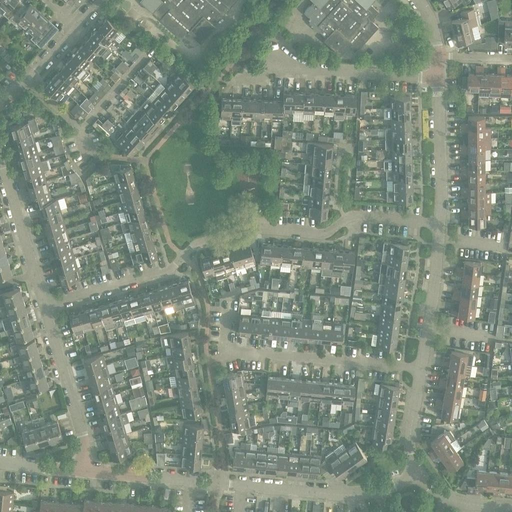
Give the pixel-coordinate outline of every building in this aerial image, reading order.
[(0,0),(0,6),(5,11),(3,14),(9,19),(23,4),(18,0),(0,0)] [(157,16),(160,19),(182,39),(188,33),(200,44),(216,27),(213,25),(219,18),(220,19),(227,11),(226,10),(229,7),(229,8),(236,0),(140,0),(140,1),(152,13),(152,12),(157,17),(157,16)] [(324,40),(340,56),(352,43),(358,49),(378,27),(370,20),(373,17),(374,18),(379,12),(370,5),(374,0),(311,0),(313,2),(304,13),(310,18),(308,20),(313,24),(311,26),(319,33),(320,32),(326,38),(324,40)] [(23,4),(9,19),(15,25),(17,22),(25,29),(40,12),(30,4),(27,8),(23,4)] [(452,21),(454,32),(472,28),(477,26),(473,9),(461,13),(462,19),(452,21)] [(49,20),(40,12),(25,29),(33,36),(30,39),(41,48),(55,33),(46,24),(49,20)] [(100,26),(114,39),(121,31),(107,18),(100,26)] [(504,45),(511,44),(511,20),(505,20),(505,21),(498,20),(498,35),(504,35),(504,45)] [(93,34),(107,47),(114,39),(100,26),(93,34)] [(482,43),(477,26),(472,28),(454,32),(457,43),(466,41),(468,47),(482,43)] [(86,41),(101,54),(107,47),(93,34),(86,41)] [(485,47),(485,50),(495,50),(496,38),(496,37),(486,36),(486,42),(485,47)] [(79,49),(94,62),(101,54),(86,41),(79,49)] [(2,46),(0,48),(0,54),(3,58),(8,52),(2,46)] [(72,57),(87,70),(94,62),(79,49),(72,57)] [(126,50),(122,54),(126,58),(127,57),(130,54),(126,50)] [(161,62),(166,58),(167,57),(159,51),(157,52),(154,56),(161,62)] [(65,65),(80,78),(83,80),(90,73),(87,70),(72,57),(65,65)] [(153,63),(150,60),(147,64),(150,67),(154,70),(157,67),(153,63)] [(119,64),(116,68),(119,71),(122,74),(126,71),(129,67),(123,61),(119,64)] [(58,72),(73,85),(80,78),(65,65),(58,72)] [(468,73),(467,89),(479,90),(480,67),(476,66),(475,73),(468,73)] [(480,67),(479,90),(478,96),(489,96),(490,74),(483,74),(484,67),(480,67)] [(490,74),(489,96),(500,97),(501,68),(501,67),(497,67),(497,74),(490,74)] [(501,68),(500,97),(511,97),(511,91),(511,75),(505,75),(505,68),(501,67),(501,68)] [(51,80),(66,93),(73,85),(58,72),(51,80)] [(136,76),(143,82),(146,78),(139,72),(136,76)] [(172,80),(187,93),(194,85),(179,72),(172,80)] [(140,85),(143,82),(136,76),(133,79),(140,85)] [(59,101),(66,93),(51,80),(44,88),(59,101)] [(165,87),(180,101),(187,93),(172,80),(165,87)] [(154,91),(173,108),(180,101),(165,87),(161,84),(154,91)] [(154,91),(147,99),(166,116),(173,108),(154,91)] [(283,102),(283,112),(293,113),(294,93),(283,92),(283,102)] [(294,93),(293,113),(304,113),(304,93),(294,93)] [(304,93),(304,113),(314,113),(315,94),(304,93)] [(315,94),(314,113),(324,114),(325,94),(315,94)] [(325,94),(324,114),(334,114),(335,95),(325,94)] [(334,114),(334,119),(344,119),(344,115),(345,95),(335,95),(334,114)] [(345,95),(344,115),(355,115),(356,96),(345,95)] [(390,98),(390,108),(410,108),(410,97),(390,98)] [(140,107),(159,124),(166,116),(147,99),(140,107)] [(220,119),(231,119),(232,100),(221,99),(220,119)] [(232,100),(231,119),(241,120),(242,100),(232,100)] [(242,100),(241,120),(252,120),(252,101),(242,100)] [(252,101),(252,120),(262,121),(263,101),(252,101)] [(263,101),(262,121),(272,121),(273,102),(263,101)] [(273,102),(272,121),(283,121),(283,112),(283,102),(273,102)] [(137,118),(152,132),(159,124),(140,107),(133,114),(137,118)] [(390,108),(391,119),(410,118),(410,108),(390,108)] [(130,126),(145,139),(152,132),(137,118),(133,114),(126,122),(130,126)] [(461,124),(461,128),(485,128),(485,116),(468,117),(468,124),(461,124)] [(13,137),(32,132),(39,130),(35,118),(28,120),(29,122),(10,127),(13,137)] [(391,119),(391,129),(411,128),(410,118),(391,119)] [(124,133),(139,147),(145,139),(130,126),(124,133)] [(385,129),(385,139),(411,138),(411,128),(391,129),(385,129)] [(468,132),(468,138),(491,138),(491,128),(485,128),(461,128),(461,132),(468,132)] [(13,137),(16,147),(35,142),(32,132),(13,137)] [(131,155),(139,147),(124,133),(116,141),(131,155)] [(241,135),(240,145),(241,145),(250,146),(251,141),(251,136),(241,135)] [(230,140),(230,145),(238,145),(239,137),(231,136),(231,140),(230,140)] [(391,150),(411,149),(411,138),(385,139),(385,150),(391,150)] [(461,149),(485,149),(491,149),(491,138),(468,138),(468,145),(461,146),(461,149)] [(359,140),(358,147),(358,150),(366,150),(367,140),(359,140)] [(16,147),(19,157),(38,152),(35,142),(16,147)] [(312,154),(332,155),(333,145),(307,143),(306,153),(312,154)] [(391,150),(391,160),(411,159),(411,149),(391,150)] [(468,153),(468,160),(485,160),(485,149),(461,149),(461,153),(468,153)] [(19,157),(22,167),(41,161),(38,152),(19,157)] [(312,154),(311,164),(331,166),(332,155),(312,154)] [(391,160),(392,170),(412,170),(411,159),(391,160)] [(461,167),(461,171),(485,171),(485,160),(468,160),(468,167),(461,167)] [(22,167),(25,177),(43,171),(41,161),(22,167)] [(128,165),(110,163),(112,171),(115,182),(134,176),(131,166),(129,167),(128,165)] [(305,164),(304,174),(310,174),(330,176),(331,166),(311,164),(305,164)] [(386,181),(392,180),(412,180),(412,170),(392,170),(386,170),(386,181)] [(25,177),(28,186),(46,181),(43,171),(25,177)] [(468,175),(468,182),(485,182),(485,171),(461,171),(461,175),(468,175)] [(309,184),(310,184),(329,186),(330,176),(310,174),(304,174),(304,184),(309,184)] [(134,176),(115,182),(118,192),(127,189),(137,186),(134,176)] [(392,180),(392,191),(412,190),(412,180),(392,180)] [(28,186),(30,196),(49,191),(46,181),(28,186)] [(461,189),(461,192),(485,192),(485,182),(468,182),(468,189),(461,189)] [(309,184),(308,194),(309,195),(328,196),(329,186),(310,184),(309,184)] [(127,189),(118,192),(121,201),(140,196),(137,186),(127,189)] [(412,190),(392,191),(387,191),(387,202),(412,201),(412,190)] [(34,207),(39,205),(52,201),(49,191),(30,196),(34,207)] [(468,197),(468,203),(485,203),(491,203),(490,192),(485,193),(485,192),(461,192),(462,197),(468,197)] [(88,200),(87,194),(86,193),(80,194),(82,202),(88,200)] [(308,194),(308,205),(328,206),(328,196),(309,195),(308,194)] [(140,196),(121,201),(124,211),(133,209),(143,206),(140,196)] [(39,205),(42,215),(60,209),(57,199),(52,201),(39,205)] [(462,210),(462,214),(485,214),(485,203),(468,203),(469,210),(462,210)] [(327,217),(328,206),(308,205),(307,216),(327,217)] [(133,209),(124,211),(127,221),(146,216),(143,206),(133,209)] [(42,215),(44,225),(63,219),(60,209),(42,215)] [(99,215),(95,216),(96,220),(100,219),(106,218),(103,209),(98,211),(99,215)] [(485,225),(485,214),(462,214),(462,218),(469,218),(469,225),(485,225)] [(101,223),(100,219),(96,220),(95,216),(90,217),(91,221),(96,220),(97,224),(101,223)] [(122,223),(124,233),(128,232),(130,231),(143,228),(149,226),(146,216),(127,221),(122,223)] [(44,225),(47,234),(66,229),(63,219),(44,225)] [(91,221),(89,222),(91,231),(97,230),(98,228),(97,224),(96,220),(91,221)] [(128,232),(124,233),(127,243),(133,241),(137,240),(152,236),(149,226),(143,228),(130,231),(128,232)] [(108,227),(100,229),(100,230),(102,235),(103,239),(107,238),(111,237),(110,233),(108,227)] [(47,234),(50,244),(69,239),(66,229),(47,234)] [(137,240),(133,241),(136,251),(149,247),(154,245),(152,236),(137,240)] [(0,252),(5,251),(9,250),(7,245),(4,246),(2,239),(0,239),(0,252)] [(50,244),(53,254),(72,249),(69,239),(50,244)] [(384,242),(383,253),(389,254),(408,256),(409,246),(390,243),(384,242)] [(261,244),(259,263),(271,264),(272,245),(272,244),(261,243),(261,244)] [(272,245),(271,264),(281,265),(282,253),(282,246),(283,245),(272,244),(272,245)] [(136,251),(130,253),(133,264),(139,263),(139,261),(157,256),(154,245),(149,247),(136,251)] [(250,245),(240,248),(245,265),(245,266),(255,263),(250,245)] [(282,253),(281,265),(291,266),(293,247),(293,246),(283,245),(282,246),(282,253)] [(293,247),(291,266),(301,267),(302,259),(303,248),(303,247),(293,246),(293,247)] [(302,259),(301,267),(312,268),(313,249),(313,247),(303,247),(303,248),(302,259)] [(313,249),(312,268),(322,269),(322,268),(324,250),(324,248),(313,247),(313,249)] [(240,248),(230,251),(235,269),(245,266),(245,265),(240,248)] [(322,270),(321,275),(331,276),(332,270),(332,269),(333,262),(334,251),(334,249),(324,248),(324,250),(322,268),(322,269),(322,270)] [(53,254),(56,264),(75,258),(72,249),(53,254)] [(332,270),(331,276),(342,277),(342,272),(342,271),(342,270),(343,260),(344,252),(344,250),(334,249),(334,251),(333,262),(332,269),(332,270)] [(342,270),(342,271),(353,272),(354,252),(355,251),(344,250),(344,252),(343,260),(342,270)] [(0,264),(9,262),(12,261),(11,256),(7,257),(5,251),(0,252),(0,264)] [(230,251),(220,254),(225,272),(235,269),(230,251)] [(383,253),(381,263),(407,266),(408,256),(389,254),(383,253)] [(220,254),(210,256),(215,275),(216,276),(217,280),(218,279),(227,277),(225,272),(220,254)] [(210,256),(200,260),(205,278),(215,275),(210,256)] [(112,271),(119,269),(115,257),(112,258),(109,259),(112,271)] [(56,264),(59,274),(77,268),(75,258),(56,264)] [(457,268),(456,271),(480,274),(481,263),(464,261),(464,268),(457,268)] [(10,269),(9,262),(0,264),(0,277),(12,274),(16,273),(14,268),(10,269)] [(381,263),(380,273),(405,276),(407,266),(381,263)] [(80,278),(77,268),(59,274),(62,284),(80,278)] [(456,271),(456,275),(463,276),(462,283),(478,285),(480,274),(456,271)] [(378,283),(379,283),(404,286),(405,276),(380,273),(378,283)] [(355,280),(353,290),(358,290),(362,291),(363,281),(363,280),(360,280),(355,279),(355,280)] [(188,281),(178,284),(183,302),(184,303),(185,307),(185,308),(195,305),(188,281)] [(378,293),(383,294),(402,297),(404,286),(379,283),(378,293)] [(454,289),(454,293),(456,293),(477,296),(478,285),(462,283),(461,290),(454,289)] [(178,284),(168,287),(170,294),(174,305),(173,305),(174,310),(185,307),(184,303),(183,302),(178,284)] [(2,290),(0,290),(0,306),(6,305),(23,300),(27,299),(25,294),(22,295),(20,288),(14,290),(13,286),(10,287),(2,290)] [(235,289),(231,291),(232,295),(236,294),(242,292),(241,286),(235,288),(235,289)] [(168,287),(158,290),(162,302),(164,308),(165,308),(173,305),(174,305),(170,294),(168,287)] [(158,290),(148,292),(152,305),(154,311),(164,308),(162,302),(158,290)] [(148,292),(138,295),(144,314),(154,311),(152,305),(148,292)] [(251,292),(243,295),(245,300),(245,301),(252,301),(252,299),(252,297),(252,296),(251,292)] [(454,293),(453,298),(460,299),(459,304),(470,306),(476,306),(477,296),(456,293),(454,293)] [(383,294),(382,305),(401,307),(402,297),(383,294)] [(138,295),(128,298),(136,323),(146,320),(144,315),(144,314),(138,295)] [(128,298),(118,301),(120,307),(124,320),(124,321),(126,326),(136,323),(128,298)] [(490,304),(489,307),(496,308),(498,299),(493,299),(493,304),(490,304)] [(6,305),(0,306),(0,312),(7,310),(9,317),(27,312),(30,311),(29,306),(25,307),(23,300),(6,305)] [(118,301),(108,304),(114,323),(124,320),(120,307),(118,301)] [(108,304),(99,307),(99,310),(104,325),(104,326),(105,330),(115,327),(114,323),(108,304)] [(451,311),(451,315),(456,315),(457,315),(457,318),(472,319),(472,317),(474,318),(476,306),(470,306),(459,304),(458,312),(456,311),(451,311)] [(382,305),(380,315),(400,317),(401,307),(382,305)] [(99,307),(89,310),(91,316),(95,328),(104,325),(99,310),(99,307)] [(89,310),(79,313),(81,318),(85,331),(95,328),(91,316),(89,310)] [(261,316),(259,335),(269,336),(271,317),(271,311),(261,310),(261,316)] [(9,317),(2,319),(3,324),(5,330),(13,328),(30,323),(33,322),(32,317),(29,318),(27,312),(9,317)] [(281,318),(279,337),(289,338),(291,319),(292,313),(281,312),(281,318)] [(79,313),(69,316),(74,334),(85,331),(81,318),(79,313)] [(238,334),(249,335),(250,315),(240,314),(238,334)] [(312,321),(310,340),(320,341),(322,321),(323,314),(313,314),(312,321)] [(250,315),(249,335),(259,335),(261,316),(250,315)] [(380,315),(379,325),(398,328),(400,317),(380,315)] [(271,317),(269,336),(279,337),(281,318),(271,317)] [(291,319),(289,338),(299,339),(301,320),(291,319)] [(189,324),(190,328),(195,328),(198,327),(198,320),(189,322),(189,324)] [(301,320),(299,339),(310,340),(312,321),(301,320)] [(322,321),(320,341),(330,342),(332,323),(332,322),(322,321)] [(332,323),(330,342),(341,343),(343,323),(332,322),(332,323)] [(13,328),(5,330),(6,336),(14,333),(16,340),(34,335),(37,334),(35,329),(32,330),(30,323),(13,328)] [(179,323),(170,325),(171,332),(180,330),(179,323)] [(496,333),(495,337),(502,338),(503,333),(504,326),(504,325),(502,325),(497,324),(497,325),(496,331),(496,333)] [(379,325),(377,335),(397,338),(398,328),(379,325)] [(169,334),(160,336),(162,347),(171,346),(189,342),(188,332),(188,331),(169,334)] [(397,338),(377,335),(372,334),(371,345),(376,346),(395,349),(397,338)] [(17,345),(10,347),(11,352),(19,350),(20,356),(21,356),(38,351),(42,350),(40,346),(37,347),(35,339),(17,344),(17,345)] [(140,340),(136,341),(135,341),(136,348),(146,346),(144,339),(140,340)] [(189,342),(171,346),(172,356),(191,352),(189,342)] [(133,346),(126,348),(128,357),(129,356),(136,355),(134,348),(133,346)] [(20,356),(13,359),(14,363),(22,361),(24,368),(42,363),(45,362),(44,357),(40,358),(38,351),(21,356),(20,356)] [(443,357),(443,361),(456,363),(472,366),(474,355),(468,354),(451,351),(450,358),(443,357)] [(171,356),(165,357),(167,367),(173,366),(193,363),(191,352),(172,356),(171,356)] [(103,354),(84,360),(87,370),(92,368),(106,364),(103,354)] [(125,359),(124,359),(127,369),(138,366),(135,356),(133,356),(125,359)] [(493,359),(491,367),(500,366),(500,365),(500,364),(500,363),(500,361),(500,360),(493,359)] [(142,367),(143,371),(147,370),(152,370),(151,360),(141,361),(142,367)] [(449,366),(448,373),(464,375),(464,376),(470,377),(472,366),(456,363),(443,361),(442,365),(449,366)] [(17,370),(11,372),(12,376),(18,374),(20,381),(27,379),(28,379),(45,374),(48,373),(47,369),(43,370),(42,363),(24,368),(17,370)] [(193,363),(173,366),(174,376),(175,376),(194,373),(193,363)] [(92,368),(87,370),(90,380),(97,377),(109,374),(106,364),(92,368)] [(136,369),(130,370),(132,377),(132,376),(138,375),(137,369),(136,369)] [(121,372),(114,374),(117,381),(123,379),(121,372)] [(223,375),(225,386),(244,383),(242,372),(223,375)] [(175,376),(174,376),(176,386),(196,383),(194,373),(175,376)] [(440,379),(440,382),(456,385),(463,386),(464,376),(464,375),(448,373),(447,380),(440,379)] [(27,379),(20,381),(22,386),(25,385),(27,392),(31,391),(52,385),(50,380),(47,381),(45,374),(28,379),(27,379)] [(97,377),(90,380),(93,389),(103,386),(112,384),(109,374),(97,377)] [(140,376),(130,379),(131,385),(142,382),(140,376)] [(268,377),(266,396),(277,397),(279,378),(279,377),(268,376),(268,377)] [(279,378),(277,397),(288,398),(290,379),(290,378),(279,377),(279,378)] [(290,379),(288,398),(298,399),(299,399),(301,380),(301,379),(290,378),(290,379)] [(301,380),(299,399),(310,400),(311,381),(312,380),(301,379),(301,380)] [(311,381),(310,400),(320,401),(322,382),(322,381),(312,380),(311,381)] [(322,382),(320,401),(331,402),(332,397),(333,383),(333,382),(322,381),(322,382)] [(152,382),(145,383),(147,390),(154,389),(152,382)] [(332,397),(331,402),(342,403),(344,384),(344,383),(333,382),(333,383),(332,397)] [(446,387),(444,394),(445,394),(461,397),(463,386),(456,385),(440,382),(439,386),(446,387)] [(176,386),(171,387),(172,397),(178,396),(198,393),(196,383),(176,386)] [(225,386),(227,397),(246,394),(244,383),(225,386)] [(344,384),(342,403),(353,404),(355,385),(355,384),(344,383),(344,384)] [(103,386),(93,389),(96,399),(114,394),(112,384),(103,386)] [(380,384),(378,395),(398,398),(399,387),(380,384)] [(142,386),(136,387),(138,397),(145,395),(142,386)] [(96,399),(98,409),(103,408),(117,404),(123,402),(120,392),(114,394),(96,399)] [(198,393),(178,396),(180,406),(181,406),(188,405),(200,403),(198,393)] [(227,397),(229,408),(247,405),(246,394),(227,397)] [(437,400),(436,403),(456,407),(459,407),(461,397),(445,394),(444,394),(443,401),(437,400)] [(378,395),(377,405),(396,408),(398,398),(378,395)] [(497,400),(489,401),(490,408),(498,407),(497,400)] [(180,406),(182,417),(187,416),(187,418),(196,417),(195,415),(201,414),(200,403),(188,405),(181,406),(180,406)] [(457,419),(459,407),(456,407),(436,403),(435,407),(442,409),(441,416),(457,419)] [(103,408),(98,409),(101,419),(118,414),(120,414),(117,404),(103,408)] [(229,408),(230,418),(249,415),(247,405),(229,408)] [(377,405),(375,416),(394,419),(396,408),(377,405)] [(118,414),(101,419),(104,429),(111,427),(123,424),(129,422),(126,412),(120,414),(118,414)] [(345,412),(344,426),(351,422),(352,412),(345,412)] [(52,422),(45,424),(50,440),(50,442),(51,445),(56,444),(55,440),(62,438),(57,420),(55,413),(50,415),(52,422)] [(230,418),(232,430),(251,426),(256,426),(254,415),(249,415),(230,418)] [(375,416),(373,427),(392,430),(394,419),(375,416)] [(38,418),(31,420),(34,427),(34,428),(37,440),(39,445),(40,449),(45,447),(44,444),(50,442),(50,440),(45,424),(43,417),(38,418)] [(492,417),(488,420),(491,425),(496,422),(492,417)] [(29,429),(22,431),(28,450),(28,452),(33,451),(32,447),(39,445),(37,440),(34,428),(34,427),(31,420),(27,421),(29,429)] [(484,420),(477,424),(482,431),(488,427),(488,426),(485,421),(484,420)] [(497,423),(491,425),(497,434),(502,434),(498,423),(497,423)] [(111,427),(104,429),(107,439),(126,433),(123,424),(111,427)] [(158,424),(154,425),(154,432),(162,432),(161,424),(158,424)] [(184,424),(183,434),(202,436),(203,425),(184,424)] [(373,427),(372,438),(373,438),(372,445),(386,447),(387,441),(391,441),(392,430),(373,427)] [(435,449),(429,453),(431,456),(437,452),(450,443),(454,440),(455,440),(455,439),(450,431),(444,431),(444,434),(434,440),(431,443),(435,449)] [(126,433),(107,439),(110,449),(129,443),(126,433)] [(164,433),(155,434),(156,442),(165,442),(164,433)] [(183,434),(182,444),(201,446),(202,436),(183,434)] [(12,436),(8,439),(8,444),(17,445),(15,437),(12,436)] [(486,441),(482,448),(489,449),(490,440),(490,439),(488,438),(486,440),(486,441)] [(437,452),(431,456),(433,459),(439,455),(443,461),(456,452),(457,452),(456,451),(461,447),(456,439),(455,439),(455,440),(454,440),(450,443),(437,452)] [(346,449),(358,465),(367,458),(355,442),(346,449)] [(129,443),(110,449),(113,459),(132,454),(129,443)] [(234,449),(232,467),(244,468),(245,450),(246,447),(246,443),(241,443),(240,449),(234,449)] [(245,450),(244,468),(255,469),(256,451),(251,450),(250,450),(251,444),(246,443),(246,447),(245,450)] [(182,444),(181,454),(200,456),(201,446),(182,444)] [(337,455),(349,471),(358,465),(346,449),(337,455)] [(340,478),(349,471),(337,455),(334,450),(325,457),(326,459),(322,463),(330,474),(335,471),(340,478)] [(256,451),(255,469),(265,470),(267,452),(256,451)] [(165,453),(156,452),(156,453),(157,465),(164,466),(165,453)] [(267,452),(265,470),(276,471),(278,453),(267,452)] [(447,466),(441,470),(441,471),(443,474),(449,470),(462,460),(457,452),(456,452),(443,461),(447,466)] [(278,453),(276,471),(287,472),(288,454),(284,453),(278,453)] [(199,467),(200,456),(181,454),(180,465),(199,467)] [(288,454),(287,472),(298,473),(299,455),(288,454)] [(299,455),(298,473),(308,474),(310,456),(299,455)] [(310,456),(308,474),(319,475),(327,470),(322,463),(320,464),(321,457),(310,456)] [(466,477),(459,488),(467,489),(467,493),(479,494),(479,488),(479,487),(487,488),(488,472),(476,471),(476,479),(466,478),(467,477),(466,477)] [(488,472),(487,488),(493,488),(492,495),(497,496),(497,489),(497,487),(499,473),(488,472)] [(497,489),(497,496),(500,496),(501,489),(508,490),(508,488),(509,474),(499,473),(497,487),(497,489)] [(0,491),(0,501),(13,503),(14,492),(0,491)] [(83,511),(93,511),(95,501),(84,500),(84,505),(83,511)] [(0,501),(0,511),(11,511),(13,503),(0,501)] [(41,501),(39,511),(50,511),(52,502),(41,501)] [(95,501),(93,511),(104,511),(106,502),(95,501)] [(52,502),(50,511),(61,511),(62,503),(52,502)] [(106,502),(104,511),(115,511),(117,503),(107,502),(106,502)] [(62,503),(61,511),(72,511),(73,505),(62,503)] [(117,503),(115,511),(127,511),(128,504),(119,504),(117,503)]
